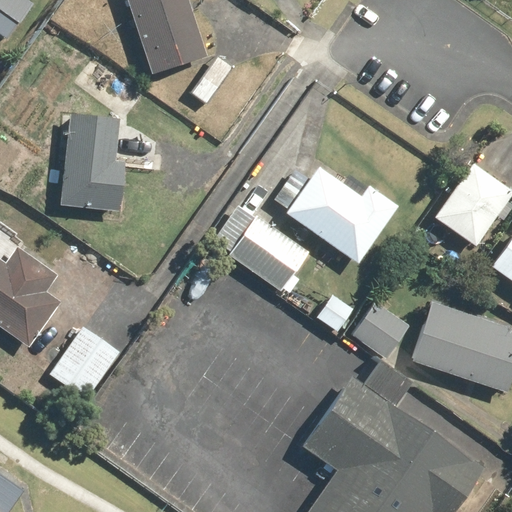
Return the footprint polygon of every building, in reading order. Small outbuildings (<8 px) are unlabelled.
[(200,58),(179,0),(115,0),(144,79),(200,58)] [(93,57),(76,80),(121,115),(139,92),(93,57)] [(103,214),(112,214),(116,165),(108,164),(113,124),(63,118),(58,160),(53,209),(103,214)] [(425,219),(465,247),(500,198),(460,170),(425,219)] [(354,187),(347,197),(313,173),(279,220),(348,268),(372,234),(373,235),(389,210),(354,187)] [(275,292),(301,255),(248,218),(222,254),(275,292)] [(511,232),(485,271),(511,289),(511,232)] [(0,335),(20,350),(51,307),(37,297),(49,279),(8,251),(0,262),(0,335)] [(324,294),(307,319),(331,336),(348,311),(324,294)] [(511,336),(424,309),(407,365),(500,394),(511,355),(511,336)] [(77,332),(46,376),(83,403),(115,359),(77,332)] [(419,511),(480,423),(351,336),(289,426),(318,446),(272,511),(419,511)] [(15,511),(28,494),(0,475),(0,511),(15,511)]
